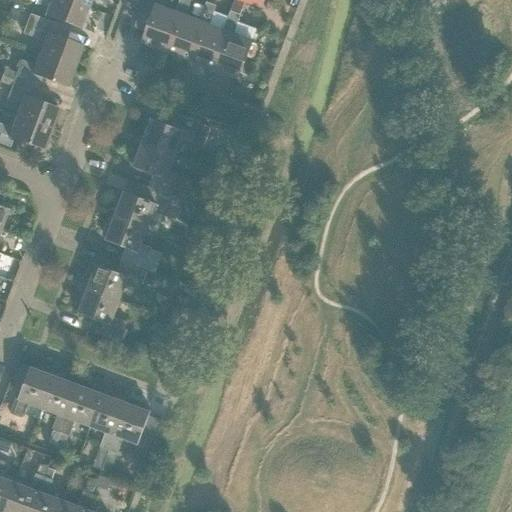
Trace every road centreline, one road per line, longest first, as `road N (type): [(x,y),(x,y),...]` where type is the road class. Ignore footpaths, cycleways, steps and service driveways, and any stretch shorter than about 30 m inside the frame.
road 1 (residential): [(60,192),(0,356)]
road 2 (residential): [(60,192),(104,77)]
